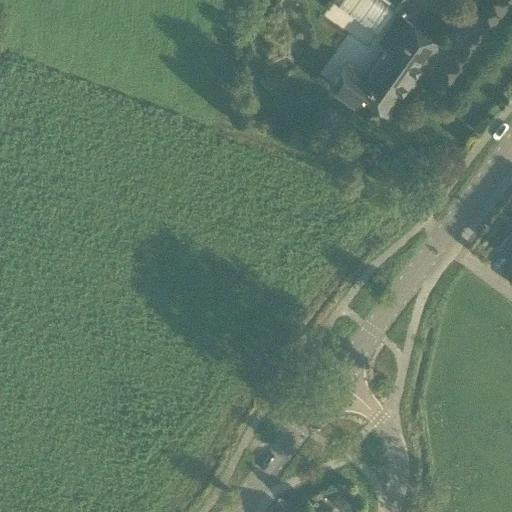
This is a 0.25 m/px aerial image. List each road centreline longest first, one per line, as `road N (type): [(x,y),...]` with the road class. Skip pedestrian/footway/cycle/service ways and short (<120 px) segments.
road 1 (secondary): [(335,380),(511,149)]
road 2 (secondary): [(237,511),(335,380)]
road 3 (unclassified): [(335,380),(396,445),(391,511)]
